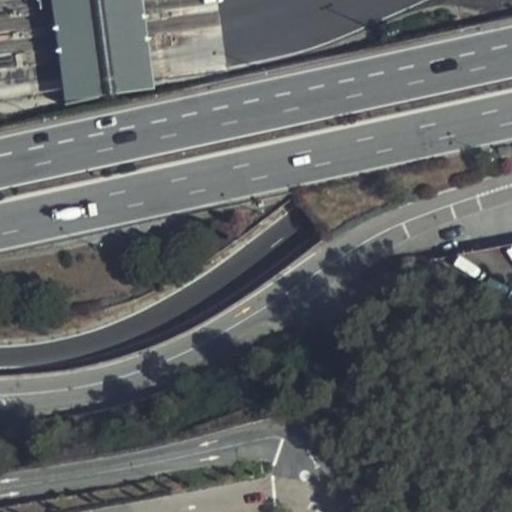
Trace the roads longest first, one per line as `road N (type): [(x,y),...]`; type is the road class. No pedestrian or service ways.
road 1 (motorway): [(0,357),(78,348),(166,316),(238,274),(511,61)]
road 2 (residential): [(0,400),(85,393),(187,359),(395,224),(511,187)]
road 3 (primary): [(511,53),(0,163)]
road 4 (primary): [(0,224),(511,115)]
